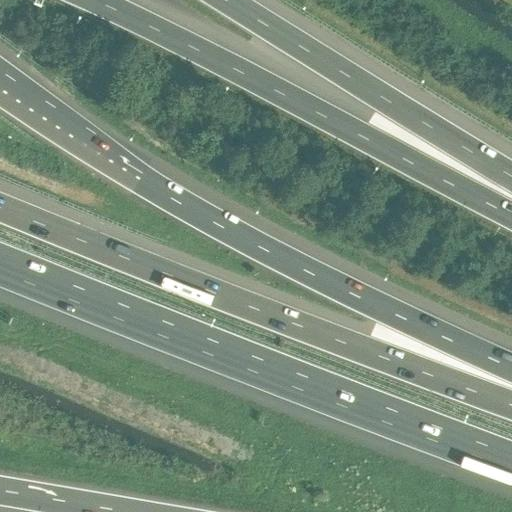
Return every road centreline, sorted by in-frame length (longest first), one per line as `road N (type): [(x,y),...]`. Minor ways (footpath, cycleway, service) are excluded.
road 1 (motorway): [(511,374),(138,181),(0,85)]
road 2 (motorway): [(0,260),(511,462)]
road 3 (motorway): [(511,401),(0,208)]
road 4 (motorway): [(511,218),(91,0)]
road 5 (motorway): [(511,197),(385,99),(224,0)]
road 6 (motorway): [(0,490),(122,511)]
